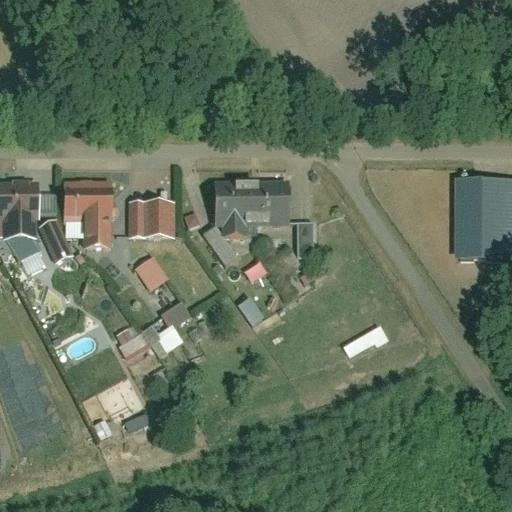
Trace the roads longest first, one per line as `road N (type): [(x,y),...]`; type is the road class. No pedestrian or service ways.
road 1 (residential): [(334,151),(0,155)]
road 2 (residential): [(511,431),(334,151)]
road 3 (residential): [(229,0),(334,151)]
road 4 (residential): [(511,151),(334,151)]
